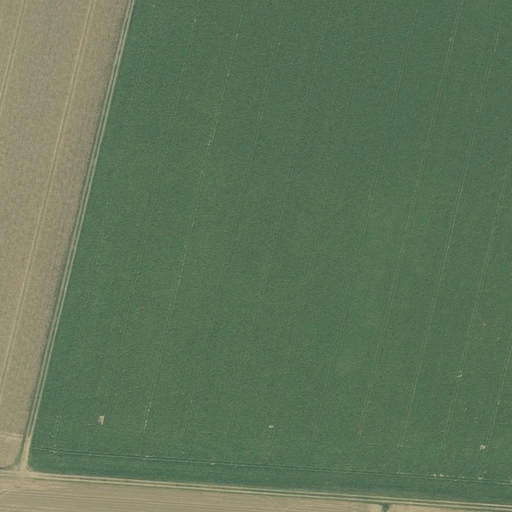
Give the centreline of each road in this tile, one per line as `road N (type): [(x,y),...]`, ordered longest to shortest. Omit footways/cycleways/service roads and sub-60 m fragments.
road 1 (track): [(19,473),(511,508)]
road 2 (track): [(19,473),(131,0)]
